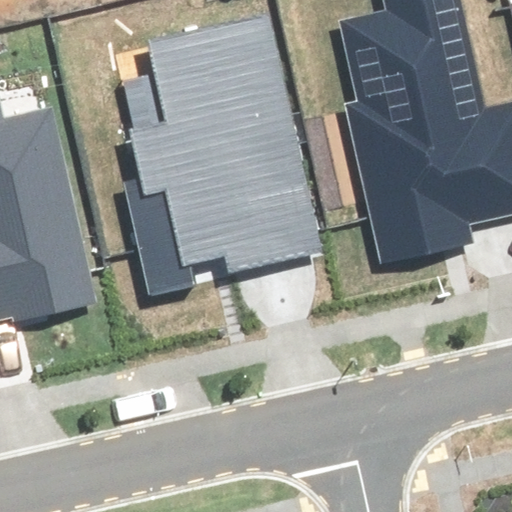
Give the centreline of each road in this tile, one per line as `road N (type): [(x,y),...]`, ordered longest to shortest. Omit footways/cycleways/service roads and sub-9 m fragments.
road 1 (residential): [(348,419),(0,494)]
road 2 (residential): [(511,379),(348,419)]
